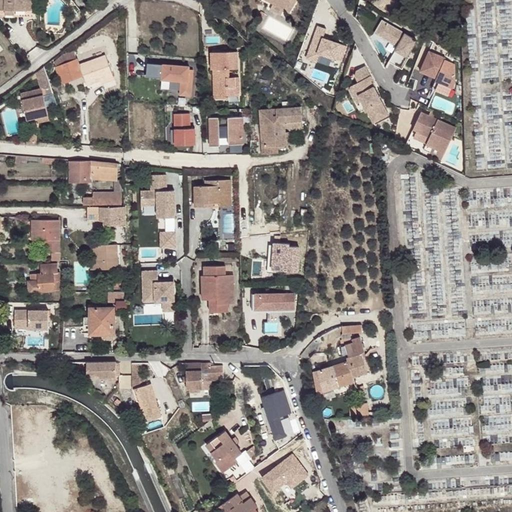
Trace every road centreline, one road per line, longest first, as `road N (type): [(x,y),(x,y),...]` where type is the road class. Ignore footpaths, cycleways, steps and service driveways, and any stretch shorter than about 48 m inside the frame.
road 1 (residential): [(342,511),(294,370),(282,364),(266,357),(0,356)]
road 2 (unknown): [(511,466),(414,470),(405,444),(401,351),(511,342)]
road 3 (residential): [(0,93),(121,0)]
road 4 (residential): [(0,147),(121,157)]
